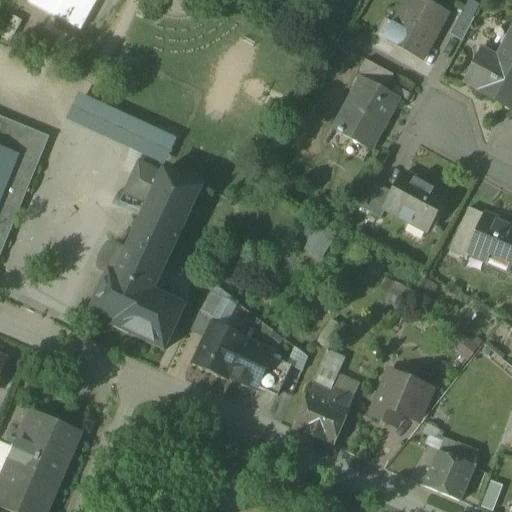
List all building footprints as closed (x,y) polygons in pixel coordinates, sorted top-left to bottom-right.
[(409,0),(395,26),(386,41),(422,61),(448,14),(427,2),(428,1),(425,0),(409,0)] [(475,20),(463,13),(450,36),(463,42),(475,20)] [(395,26),(386,20),(377,36),(386,41),(395,26)] [(511,33),(498,59),(487,53),(470,85),(481,91),(480,93),(511,110),(511,33)] [(394,76),(366,61),(356,79),(361,82),(362,81),(385,94),(394,76)] [(385,94),(362,81),(361,82),(335,130),(372,150),(399,101),(385,94)] [(149,136),(97,112),(91,124),(143,148),(149,136)] [(50,139),(0,118),(0,148),(20,157),(38,164),(48,140),(49,140),(50,139)] [(0,148),(0,204),(20,157),(0,148)] [(20,157),(0,204),(0,257),(38,166),(39,166),(39,165),(38,164),(20,157)] [(163,175),(140,164),(126,194),(149,204),(163,175)] [(203,188),(165,171),(163,175),(149,204),(127,252),(115,246),(103,271),(109,274),(92,311),(117,322),(116,326),(115,326),(114,328),(129,335),(129,334),(166,351),(186,308),(154,293),(203,188)] [(447,197),(405,174),(394,194),(386,210),(428,233),(447,197)] [(394,194),(372,182),(359,207),(381,219),(386,210),(394,194)] [(469,209),(451,253),(468,260),(470,255),(468,255),(485,215),(469,209)] [(511,267),(511,226),(485,215),(468,255),(470,255),(510,272),(511,267)] [(205,335),(223,290),(210,284),(192,330),(205,335)] [(248,339),(214,323),(194,365),(228,381),(230,377),(247,342),(248,339)] [(469,361),(481,345),(463,331),(451,347),(469,361)] [(273,355),(247,342),(230,377),(257,389),(258,388),(271,359),(273,355)] [(290,363),(305,368),(309,354),(294,349),(290,363)] [(340,362),(326,351),(317,364),(323,368),(331,375),(340,362)] [(292,368),(271,359),(258,388),(278,397),(292,368)] [(317,364),(309,376),(316,380),(316,379),(323,368),(317,364)] [(331,375),(323,368),(316,379),(316,380),(310,393),(350,410),(356,396),(333,386),(335,382),(329,379),(331,375)] [(420,385),(391,372),(372,417),(389,425),(394,412),(406,417),(420,385)] [(420,385),(406,417),(418,423),(432,390),(420,385)] [(310,393),(309,393),(294,430),(335,447),(350,410),(310,393)] [(5,478),(0,489),(0,508),(9,511),(46,511),(81,433),(34,412),(16,452),(5,478)] [(0,447),(0,476),(5,478),(16,452),(1,446),(0,447)] [(476,468),(439,453),(424,487),(461,503),(476,468)]
